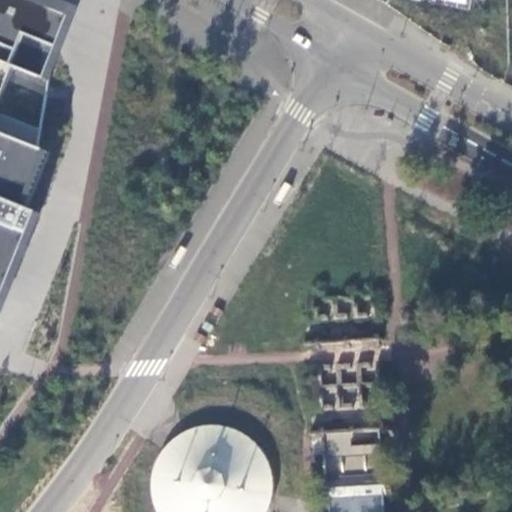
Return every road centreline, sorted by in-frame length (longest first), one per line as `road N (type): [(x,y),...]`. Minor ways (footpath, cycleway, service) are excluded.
road 1 (residential): [(332,61),(48,511)]
road 2 (secondary): [(511,115),(312,0)]
road 3 (secondary): [(332,61),(511,164)]
